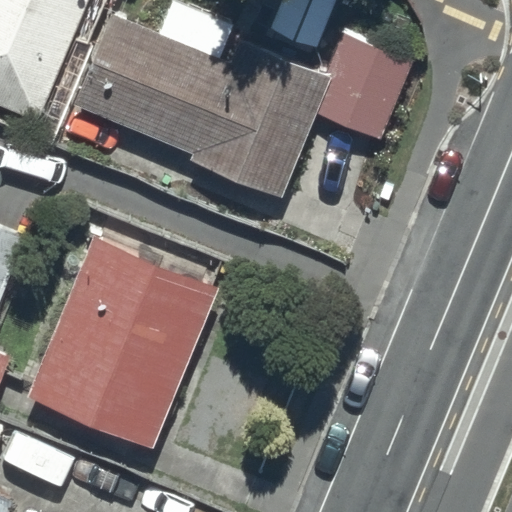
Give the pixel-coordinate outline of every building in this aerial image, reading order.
[(0,0),(0,94),(38,110),(83,0),(0,0)] [(381,127),(412,44),(345,20),(329,60),(242,25),(232,48),(220,44),(233,10),(207,0),(167,0),(160,19),(113,0),(109,0),(73,92),(89,99),(73,139),(130,162),(146,122),(192,140),(191,144),(286,182),(318,102),(381,127)] [(320,35),(333,0),(275,0),(270,16),(320,35)] [(0,295),(30,225),(0,212),(0,295)] [(155,434),(217,269),(99,220),(27,386),(155,434)] [(0,340),(0,373),(12,346),(0,340)]
